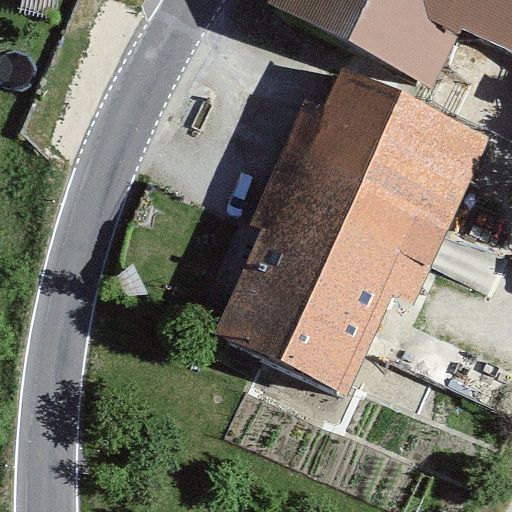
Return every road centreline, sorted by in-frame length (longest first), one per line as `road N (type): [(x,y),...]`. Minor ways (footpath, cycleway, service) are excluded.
road 1 (tertiary): [(51,511),(53,378),(92,195),(193,0)]
road 2 (unknown): [(176,24),(283,110)]
